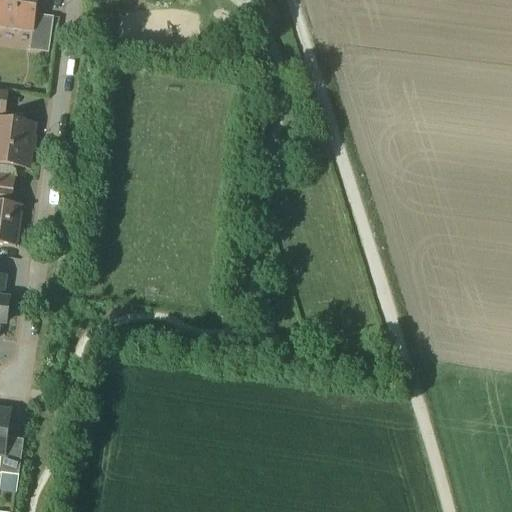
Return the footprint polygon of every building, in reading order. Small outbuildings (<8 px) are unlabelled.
[(0,0),(0,29),(33,35),(34,35),(36,17),(38,0),(0,0)] [(54,20),(36,17),(34,35),(33,35),(30,53),(49,55),(54,20)] [(33,129),(0,124),(0,166),(27,170),(33,129)] [(15,181),(0,178),(0,206),(12,208),(15,181)] [(12,208),(0,206),(0,247),(16,249),(22,209),(12,208)] [(0,279),(0,313),(8,314),(9,303),(1,302),(4,280),(0,279)] [(9,415),(0,414),(0,457),(2,458),(4,458),(6,440),(9,415)] [(24,443),(6,440),(4,458),(2,458),(0,473),(0,475),(19,478),(24,443)]
